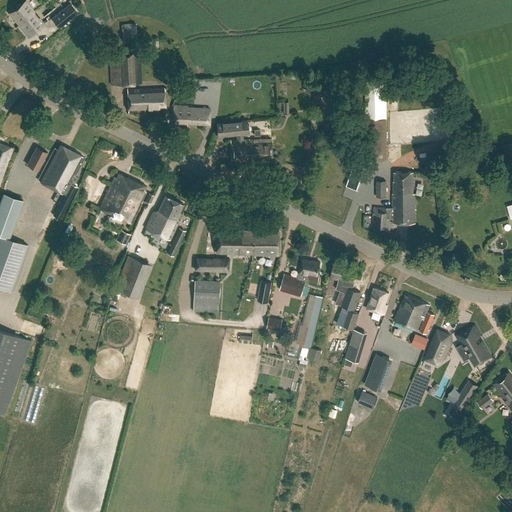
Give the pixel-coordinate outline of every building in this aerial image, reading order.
[(10,12),(29,37),(44,24),(25,0),(10,12)] [(51,18),(59,28),(78,13),(70,3),(51,18)] [(132,35),(132,21),(119,21),(118,34),(132,35)] [(132,52),(132,47),(123,47),(123,53),(110,54),(111,85),(127,84),(129,112),(145,112),(144,108),(166,106),(165,91),(164,91),(164,88),(136,89),(135,83),(142,83),(140,52),(132,52)] [(176,94),(178,83),(170,82),(169,93),(176,94)] [(183,98),(195,98),(196,84),(184,84),(183,98)] [(387,159),(386,118),(386,99),(364,99),(365,119),(363,119),(365,159),(367,159),(387,159)] [(210,124),(210,109),(187,108),(187,106),(173,106),(173,125),(187,126),(187,123),(210,124)] [(242,140),(242,134),(243,134),(241,121),(216,123),(218,136),(237,134),(237,140),(230,140),(231,162),(252,161),(252,157),(272,156),(271,139),(242,140)] [(9,159),(13,148),(0,143),(0,181),(8,159),(9,159)] [(84,157),(60,145),(57,151),(55,150),(38,181),(64,195),(54,215),(60,219),(77,187),(73,185),(75,181),(72,179),(84,157)] [(47,152),(36,147),(27,165),(38,170),(47,152)] [(413,193),(413,172),(394,172),(394,181),(393,181),(393,193),(392,193),(393,208),(393,216),(393,223),(416,222),(416,194),(413,193)] [(147,186),(119,173),(117,177),(115,176),(100,208),(132,223),(142,203),(140,202),(145,192),(144,191),(147,186)] [(376,197),(386,196),(386,180),(376,181),(376,197)] [(9,238),(23,200),(3,193),(0,201),(0,286),(11,290),(27,245),(9,238)] [(150,204),(154,196),(148,193),(145,201),(150,204)] [(171,239),(179,221),(178,220),(181,213),(179,212),(183,204),(165,196),(158,210),(153,212),(146,227),(171,239)] [(393,216),(393,208),(387,208),(387,207),(373,206),(372,226),(386,227),(386,217),(393,216)] [(117,226),(111,234),(118,239),(124,231),(117,226)] [(174,255),(186,231),(179,227),(167,252),(174,255)] [(252,254),(253,231),(241,231),(241,229),(217,229),(217,253),(252,254)] [(253,231),(252,254),(278,255),(278,231),(253,231)] [(128,255),(114,288),(139,298),(152,264),(128,255)] [(228,273),(228,271),(229,258),(194,257),(194,272),(216,273),(215,281),(194,280),(193,311),(218,312),(219,273),(228,273)] [(318,280),(319,273),(318,273),(320,262),(300,258),(297,277),(284,273),(279,289),(300,295),(304,283),(307,284),(308,278),(318,280)] [(330,278),(339,280),(336,290),(347,293),(343,304),(355,308),(361,292),(349,288),(350,285),(354,286),(358,271),(342,267),(334,265),(330,278)] [(268,302),(272,282),(261,280),(257,301),(268,302)] [(384,315),(387,305),(385,304),(389,292),(374,287),(366,309),(384,315)] [(308,357),(311,347),(310,347),(323,296),(309,293),(302,322),(299,321),(294,341),(301,343),(302,344),(302,346),(300,355),(307,357),(308,357)] [(426,333),(434,315),(426,311),(429,305),(405,295),(394,320),(417,329),(422,318),(424,319),(419,330),(426,333)] [(342,307),(337,323),(353,329),(359,313),(342,307)] [(279,330),(281,319),(268,315),(265,327),(279,330)] [(456,346),(460,353),(461,353),(460,353),(466,350),(475,365),(491,356),(482,340),(479,342),(477,338),(481,335),(475,325),(456,335),(461,344),(457,346),(456,346)] [(0,413),(6,416),(32,340),(0,328),(0,413)] [(351,339),(361,342),(364,332),(354,329),(351,339)] [(437,329),(424,358),(437,364),(444,359),(451,343),(450,334),(437,329)] [(251,343),(252,336),(240,335),(240,342),(251,343)] [(416,335),(413,343),(425,348),(428,340),(416,335)] [(311,347),(308,357),(319,360),(321,350),(311,347)] [(373,361),(385,366),(388,358),(376,354),(373,361)] [(449,359),(455,369),(463,364),(457,354),(449,359)] [(346,358),(344,365),(351,367),(353,360),(346,358)] [(307,360),(301,359),(299,366),(306,367),(307,360)] [(258,362),(258,373),(271,373),(271,362),(258,362)] [(511,376),(509,372),(494,384),(504,396),(503,397),(507,403),(511,409),(511,376)] [(463,393),(455,405),(462,410),(478,385),(469,379),(461,392),(463,393)] [(377,398),(362,391),(357,402),(373,408),(377,398)] [(482,409),(493,400),(488,393),(477,402),(482,409)]
